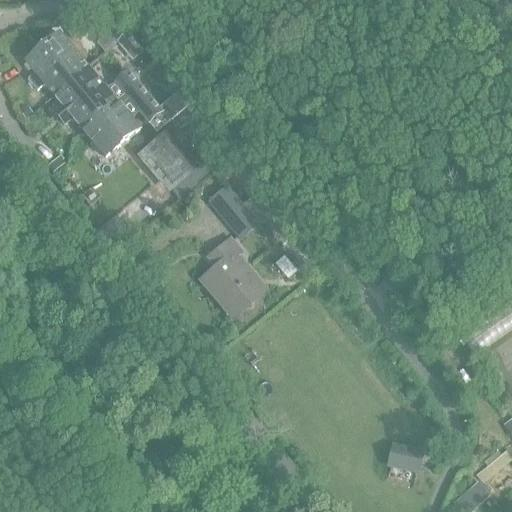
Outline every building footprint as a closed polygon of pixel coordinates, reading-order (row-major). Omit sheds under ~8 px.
[(100,24),(116,42),(125,34),(110,16),(100,24)] [(59,36),(26,64),(35,75),(28,81),(38,93),(45,87),(63,107),(53,115),(65,129),(74,121),(107,159),(140,131),(130,120),(140,112),(127,97),(118,105),(88,71),(98,63),(85,48),(76,56),(59,36)] [(131,76),(118,86),(127,97),(140,112),(150,125),(162,115),(131,76)] [(207,161),(204,164),(177,132),(156,150),(149,142),(139,150),(146,159),(145,160),(172,192),(179,202),(198,187),(200,189),(218,174),(207,161)] [(57,162),(50,168),(54,173),(61,167),(57,162)] [(243,243),(260,228),(228,190),(211,204),(243,243)] [(234,319),(266,293),(237,259),(240,256),(232,246),(213,262),(221,271),(205,284),(234,319)] [(387,470),(420,478),(426,454),(393,446),(387,470)] [(511,458),(508,453),(474,479),(480,486),(511,460),(511,458)] [(260,486),(248,496),(257,508),(269,499),(260,486)]
